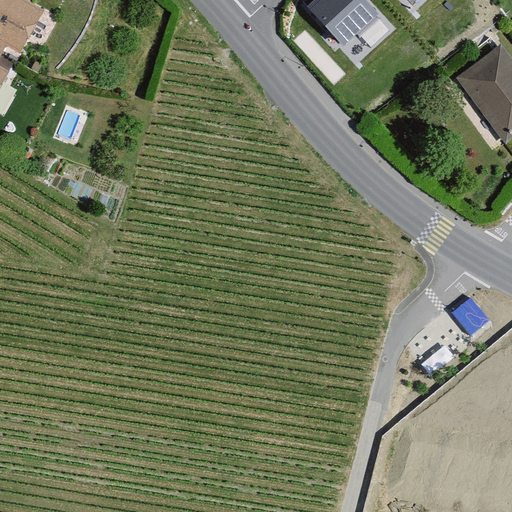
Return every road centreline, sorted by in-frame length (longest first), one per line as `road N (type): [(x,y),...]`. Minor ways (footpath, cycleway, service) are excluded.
road 1 (residential): [(239,26),(389,194),(475,259)]
road 2 (residential): [(350,511),(395,341),(475,259)]
